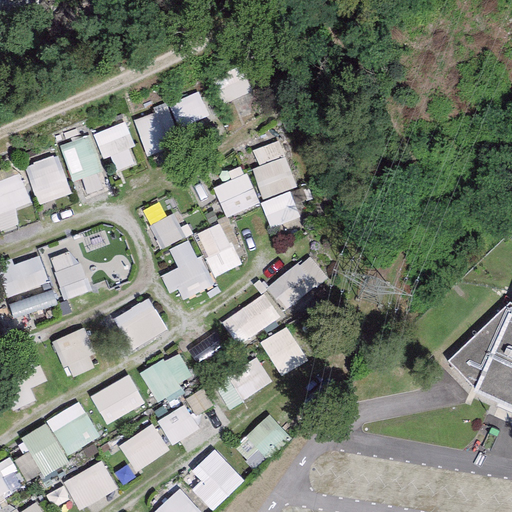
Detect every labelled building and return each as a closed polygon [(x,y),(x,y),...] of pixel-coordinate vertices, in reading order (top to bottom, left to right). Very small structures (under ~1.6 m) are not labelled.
[(153,153),(218,126),(203,89),(138,116),(153,153)] [(102,127),(115,170),(143,161),(130,119),(102,127)] [(83,194),(111,187),(97,132),(70,139),(83,194)] [(284,138),(252,151),(271,198),(303,185),(284,138)] [(62,151),(29,162),(43,204),(76,193),(62,151)] [(0,210),(6,231),(25,226),(20,209),(34,205),(24,172),(0,179),(0,210)] [(219,185),(231,218),(265,205),(253,172),(219,185)] [(273,225),(304,221),(300,193),(269,198),(273,225)] [(170,199),(149,209),(167,248),(188,237),(170,199)] [(229,221),(202,230),(218,275),(244,266),(229,221)] [(172,271),(181,298),(215,287),(199,237),(175,245),(183,267),(172,271)] [(82,242),(54,253),(71,300),(99,289),(82,242)] [(315,254),(272,287),(290,310),(332,277),(315,254)] [(5,267),(12,294),(53,283),(46,257),(5,267)] [(243,346),(288,314),(272,290),(226,322),(243,346)] [(19,316),(62,305),(59,292),(15,303),(19,316)] [(153,296),(119,318),(138,349),(173,328),(153,296)] [(511,307),(509,307),(449,363),(475,393),(511,408),(511,307)] [(266,341),(287,376),(313,360),(292,326),(266,341)] [(74,378),(105,365),(89,328),(58,341),(74,378)] [(146,372),(161,399),(199,378),(184,351),(146,372)] [(265,358),(218,379),(231,407),(278,386),(265,358)] [(132,385),(106,401),(117,420),(144,404),(132,385)] [(24,434),(33,451),(20,458),(32,479),(106,439),(86,401),(24,434)] [(162,420),(178,445),(204,428),(189,403),(162,420)] [(275,414),(239,444),(258,468),(295,437),(275,414)] [(160,424),(124,441),(138,469),(174,452),(160,424)] [(218,506),(244,481),(218,453),(191,477),(218,506)] [(68,480),(84,509),(124,487),(107,458),(68,480)] [(0,501),(25,490),(12,462),(0,468),(0,501)] [(183,487),(158,511),(205,511),(207,510),(183,487)] [(48,511),(43,499),(13,511),(48,511)]
